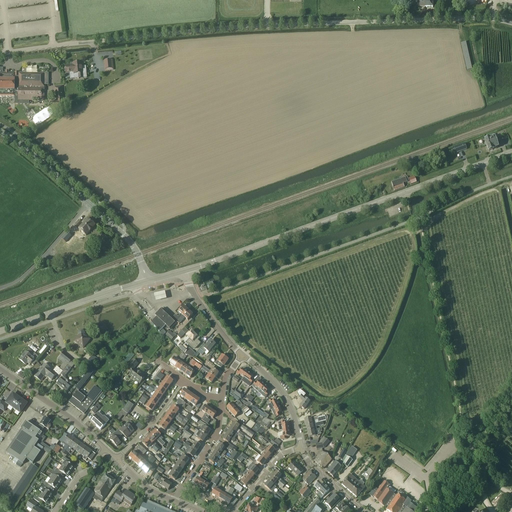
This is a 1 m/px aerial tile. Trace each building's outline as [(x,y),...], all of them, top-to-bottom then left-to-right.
[(467,71),(472,70),(466,42),(461,43),(467,71)] [(105,67),(105,69),(106,69),(109,69),(109,71),(114,70),(113,60),(107,61),(107,66),(105,67)] [(79,79),(78,74),(86,73),(86,67),(82,67),(82,63),(73,64),(73,66),(65,66),(66,73),(73,73),(74,79),(79,79)] [(0,96),(14,97),(14,101),(18,101),(44,101),(45,89),(44,89),(44,74),(19,73),(19,72),(15,72),(15,73),(3,73),(3,69),(0,68),(0,96)] [(62,101),(62,98),(64,98),(62,86),(55,87),(56,99),(57,99),(58,102),(49,102),(50,110),(55,116),(57,114),(57,110),(63,109),(62,101)] [(27,116),(35,129),(43,124),(35,112),(27,116)] [(486,142),(485,142),(489,152),(493,150),(493,149),(498,147),(495,138),(489,140),(488,138),(485,139),(486,142)] [(464,144),(454,148),(456,153),(466,150),(464,144)] [(403,184),(407,182),(409,181),(407,177),(405,177),(391,182),(394,191),(404,188),(403,184)] [(408,179),(409,180),(411,185),(417,183),(414,177),(408,179)] [(78,229),(86,236),(95,225),(88,219),(78,229)] [(82,224),(78,221),(74,225),(78,229),(82,224)] [(66,243),(72,237),(67,233),(62,240),(66,243)] [(176,316),(180,319),(188,311),(184,306),(178,312),(181,314),(178,317),(177,316),(176,316)] [(170,330),(177,322),(180,319),(176,316),(174,316),(171,320),(160,310),(155,316),(160,320),(154,327),(159,333),(166,326),(170,330)] [(193,315),(188,311),(180,319),(177,322),(179,324),(185,318),(187,321),(193,315)] [(79,334),(79,336),(75,342),(83,349),(90,340),(85,335),(84,333),(84,332),(83,331),(82,331),(81,331),(80,331),(79,332),(79,333),(79,334)] [(170,331),(166,335),(165,336),(171,341),(175,336),(170,331)] [(184,354),(184,355),(193,358),(194,357),(196,354),(195,354),(189,348),(188,349),(187,347),(188,346),(193,350),(195,350),(201,344),(197,340),(199,338),(198,337),(192,331),(189,334),(187,333),(186,335),(189,339),(186,343),(184,345),(183,344),(183,345),(181,343),(177,347),(179,349),(184,353),(184,354)] [(215,345),(210,341),(206,346),(204,344),(200,350),(198,353),(202,356),(204,353),(205,354),(207,351),(209,353),(211,350),(215,345)] [(40,358),(28,349),(19,360),(25,365),(27,363),(30,365),(31,364),(33,366),(40,358)] [(64,352),(60,357),(69,365),(72,360),(73,360),(64,352)] [(222,356),(218,361),(217,361),(214,364),(221,369),(223,366),(224,366),(228,360),(222,356)] [(179,362),(174,358),(170,364),(175,368),(179,362)] [(63,372),(61,375),(63,377),(56,385),(66,393),(72,385),(64,378),(71,369),(74,365),(76,363),(72,360),(69,365),(63,372)] [(138,364),(133,360),(128,367),(131,370),(129,372),(131,374),(129,376),(140,384),(144,378),(133,369),(138,364)] [(184,365),(180,372),(185,375),(189,369),(191,367),(194,362),(192,360),(189,365),(187,367),(184,365)] [(184,365),(179,362),(175,368),(180,372),(184,365)] [(60,375),(61,375),(63,372),(57,367),(53,371),(44,364),(34,377),(40,382),(45,376),(52,381),(57,374),(59,376),(60,375)] [(219,374),(212,369),(211,372),(203,367),(202,369),(207,373),(209,374),(215,379),(219,374)] [(189,369),(185,375),(190,379),(194,372),(189,369)] [(239,375),(244,378),(248,373),(242,369),(240,372),(238,370),(236,374),(239,376),(239,375)] [(80,383),(79,385),(76,388),(75,389),(79,391),(84,384),(84,383),(85,384),(93,373),(90,371),(82,381),(81,382),(80,383)] [(159,373),(157,376),(156,378),(161,381),(164,376),(159,373)] [(248,373),(244,378),(248,381),(248,382),(251,384),(253,380),(251,379),(253,377),(248,373)] [(215,379),(209,374),(205,380),(211,384),(215,379)] [(165,380),(163,383),(169,387),(173,382),(167,377),(166,379),(165,380)] [(252,387),(258,393),(258,392),(264,386),(259,381),(257,384),(256,382),(252,387)] [(163,383),(160,388),(166,392),(169,387),(163,383)] [(156,393),(162,397),(166,392),(160,388),(158,390),(155,388),(151,385),(149,387),(154,391),(156,393)] [(88,409),(90,410),(93,407),(96,403),(103,393),(94,386),(87,396),(82,392),(80,394),(77,392),(69,403),(84,414),(88,409)] [(258,392),(258,393),(261,395),(263,393),(264,394),(264,395),(266,397),(269,394),(267,392),(269,390),(264,386),(258,392)] [(180,396),(185,400),(190,393),(184,390),(180,396)] [(237,392),(235,391),(232,394),(235,395),(241,400),(244,396),(239,393),(238,394),(237,392)] [(153,397),(159,402),(162,397),(156,393),(153,397)] [(190,393),(185,400),(190,403),(195,397),(190,393)] [(19,400),(12,394),(5,404),(6,404),(5,405),(0,401),(0,409),(3,412),(7,406),(8,405),(19,413),(26,404),(21,401),(20,402),(19,401),(19,400)] [(299,398),(303,402),(300,406),(304,410),(310,402),(306,398),(305,399),(301,395),(299,398)] [(144,406),(147,401),(142,397),(139,402),(144,406)] [(159,402),(153,397),(149,402),(155,407),(159,402)] [(195,397),(190,403),(195,407),(200,401),(195,397)] [(244,401),(242,403),(244,404),(244,405),(248,407),(249,405),(251,402),(254,398),(251,397),(249,400),(249,401),(247,403),(246,402),(244,401)] [(180,407),(184,402),(179,399),(175,404),(180,407)] [(272,400),(267,402),(271,410),(279,406),(276,400),(273,402),(272,400)] [(227,408),(231,413),(241,404),(239,401),(233,406),(232,404),(227,408)] [(128,403),(122,411),(127,414),(128,415),(128,413),(129,413),(131,411),(131,410),(134,406),(128,402),(128,403)] [(155,407),(149,402),(146,408),(150,410),(152,412),(155,407)] [(241,404),(231,413),(235,418),(240,414),(238,411),(240,409),(243,407),(244,408),(241,411),(245,415),(246,414),(246,415),(250,412),(246,407),(244,405),(243,406),(241,404)] [(98,410),(100,408),(96,405),(95,407),(94,407),(93,407),(90,410),(91,411),(94,415),(98,410)] [(188,405),(185,410),(190,414),(193,409),(188,405)] [(173,406),(169,412),(183,421),(187,424),(188,421),(185,419),(184,418),(180,415),(177,414),(179,411),(173,406)] [(203,422),(206,417),(207,415),(211,410),(205,406),(204,407),(202,406),(200,410),(205,414),(201,420),(203,422)] [(279,406),(271,410),(275,418),(276,417),(276,418),(280,416),(279,414),(282,412),(279,406)] [(206,417),(208,419),(210,416),(213,419),(216,414),(211,410),(207,415),(206,417)] [(127,414),(122,411),(115,419),(118,422),(123,416),(125,417),(127,415),(127,414)] [(181,423),(183,421),(169,412),(166,416),(172,421),(174,418),(176,420),(181,423)] [(97,427),(100,430),(106,424),(97,415),(91,421),(98,426),(97,427)] [(172,421),(166,416),(162,422),(168,426),(172,421)] [(306,426),(323,422),(327,421),(328,419),(327,416),(325,416),(317,418),(317,420),(315,421),(314,418),(304,420),(306,426)] [(51,421),(45,417),(40,424),(37,429),(41,432),(44,427),(46,428),(49,430),(51,426),(50,425),(49,424),(51,421)] [(262,422),(270,427),(273,429),(273,428),(274,427),(271,426),(271,425),(272,425),(275,421),(273,421),(270,421),(266,419),(264,419),(262,422)] [(123,427),(130,435),(134,431),(131,428),(134,425),(130,421),(127,424),(127,423),(123,427)] [(37,429),(26,422),(21,429),(22,430),(6,453),(23,465),(26,460),(33,464),(43,448),(37,444),(44,434),(42,433),(43,433),(41,432),(37,429)] [(168,426),(162,422),(159,427),(165,431),(168,426)] [(282,431),(289,430),(288,424),(285,424),(285,422),(280,422),(281,426),(282,426),(282,431)] [(314,431),(314,430),(313,428),(316,427),(324,425),(323,422),(306,426),(307,432),(314,431)] [(230,429),(238,434),(240,431),(237,430),(239,426),(234,423),(230,429)] [(199,432),(207,437),(211,431),(203,426),(199,432)] [(248,429),(242,426),(240,428),(246,432),(245,432),(252,437),(254,434),(247,430),(248,429)] [(115,432),(120,437),(123,435),(126,439),(130,435),(123,427),(119,431),(118,430),(116,433),(115,432)] [(182,432),(186,434),(191,437),(192,434),(187,431),(189,428),(186,427),(182,432)] [(118,440),(120,437),(112,429),(110,431),(113,434),(111,436),(112,437),(109,440),(117,447),(121,443),(118,440)] [(242,439),(243,437),(241,436),(238,434),(230,429),(227,434),(234,439),(236,437),(237,436),(242,439)] [(317,430),(314,430),(314,431),(307,432),(309,438),(318,436),(317,435),(321,434),(320,432),(322,432),(321,429),(317,430)] [(155,430),(151,435),(156,440),(158,442),(160,440),(158,438),(161,436),(155,430)] [(203,443),(207,437),(199,432),(196,438),(203,443)] [(64,442),(69,446),(75,439),(69,434),(68,436),(64,433),(59,441),(62,444),(64,442)] [(234,439),(227,434),(223,440),(228,443),(230,440),(233,443),(235,440),(234,439)] [(154,446),(156,444),(154,442),(156,440),(151,435),(147,439),(152,444),(154,446)] [(75,451),(81,443),(75,439),(69,446),(75,451)] [(152,444),(147,439),(142,444),(148,449),(152,445),(152,444)] [(316,444),(316,450),(324,448),(329,442),(325,439),(321,443),(316,444)] [(51,453),(53,450),(42,443),(40,446),(51,453)] [(81,455),(86,447),(81,443),(75,451),(81,455)] [(193,446),(191,448),(197,452),(201,446),(195,443),(193,446)] [(260,446),(260,447),(263,450),(265,452),(270,456),(275,450),(270,447),(268,449),(265,447),(264,448),(261,445),(262,444),(260,443),(258,445),(260,446)] [(216,450),(225,456),(227,453),(223,450),(225,448),(220,444),(216,450)] [(61,449),(57,446),(53,451),(57,454),(61,449)] [(136,450),(140,454),(145,450),(144,449),(141,446),(136,450)] [(86,447),(81,455),(84,457),(83,458),(85,460),(87,459),(92,451),(86,447)] [(197,452),(191,448),(188,454),(193,458),(197,452)] [(216,450),(212,455),(218,459),(219,456),(223,458),(225,456),(216,450)] [(240,455),(234,451),(229,458),(235,462),(240,455)] [(133,461),(139,456),(134,452),(129,457),(129,458),(131,460),(133,461)] [(270,456),(265,452),(261,457),(266,461),(270,456)] [(331,460),(322,452),(314,461),(323,469),(331,460)] [(179,461),(185,465),(189,460),(183,456),(181,459),(174,454),(173,457),(176,459),(179,461)] [(240,456),(237,460),(241,463),(244,460),(246,461),(248,458),(242,454),(240,456)] [(218,459),(212,455),(208,461),(214,464),(218,459)] [(138,466),(143,460),(139,456),(133,461),(138,466)] [(340,463),(347,468),(352,461),(345,456),(340,463)] [(65,462),(62,466),(70,472),(74,467),(70,465),(69,463),(70,462),(64,457),(62,460),(65,462)] [(266,461),(261,457),(257,462),(262,466),(266,461)] [(143,460),(138,466),(142,470),(147,464),(143,460)] [(182,470),(185,465),(179,461),(176,466),(182,470)] [(288,468),(298,476),(298,477),(303,471),(294,462),(288,468)] [(342,469),(335,462),(327,472),(334,479),(342,469)] [(8,502),(16,507),(39,469),(32,464),(8,502)] [(147,464),(142,470),(147,474),(151,477),(155,471),(152,469),(147,464)] [(53,471),(59,475),(61,476),(62,474),(64,474),(67,477),(70,472),(62,466),(59,471),(54,468),(52,471),(53,471)] [(182,470),(176,466),(172,471),(179,475),(182,470)] [(254,467),(249,472),(254,476),(258,470),(254,467)] [(51,480),(59,485),(62,481),(59,478),(58,476),(59,475),(53,471),(51,473),(53,475),(51,480)] [(175,481),(179,475),(172,471),(169,476),(175,481)] [(308,486),(316,478),(310,471),(302,479),(308,486)] [(254,476),(249,472),(245,477),(250,481),(254,476)] [(272,477),(277,481),(281,476),(276,472),(272,477)] [(93,494),(94,495),(96,493),(104,499),(112,486),(116,482),(106,475),(102,480),(93,494)] [(165,481),(156,475),(154,478),(152,477),(151,479),(153,480),(153,479),(157,481),(158,479),(163,483),(161,486),(168,491),(172,485),(165,481)] [(358,483),(356,481),(357,480),(356,479),(355,480),(350,476),(342,485),(356,498),(365,488),(362,486),(364,483),(361,480),(358,483)] [(250,481),(245,477),(241,482),(246,486),(250,481)] [(272,477),(268,482),(273,486),(277,481),(272,477)] [(200,487),(205,479),(203,478),(201,480),(198,478),(194,484),(200,487)] [(207,481),(205,479),(200,487),(206,491),(209,485),(206,483),(207,481)] [(43,485),(50,489),(51,488),(52,488),(56,490),(59,485),(51,480),(48,484),(42,480),(41,483),(43,485)] [(320,481),(314,488),(320,493),(318,496),(321,499),(329,490),(320,481)] [(276,488),(273,486),(268,482),(264,486),(272,493),(276,488)] [(387,507),(395,496),(387,489),(390,486),(384,482),(376,492),(375,491),(377,489),(375,487),(370,494),(369,494),(368,495),(373,498),(373,497),(378,500),(377,502),(385,507),(385,506),(387,507)] [(234,489),(240,493),(242,489),(237,484),(234,489)] [(50,489),(43,485),(41,488),(44,489),(41,494),(50,500),(53,495),(49,493),(48,491),(50,489)] [(230,488),(228,487),(224,494),(221,492),(218,498),(224,501),(231,489),(230,488)] [(212,494),(218,498),(221,492),(223,490),(220,488),(219,491),(215,489),(212,494)] [(306,488),(300,494),(305,499),(311,492),(306,488)] [(93,494),(86,489),(75,506),(83,511),(94,495),(93,494)] [(232,490),(231,489),(224,501),(229,505),(233,499),(230,498),(234,491),(232,490)] [(136,498),(127,491),(123,496),(118,492),(114,498),(117,500),(115,503),(119,505),(121,502),(121,503),(122,501),(130,506),(136,498)] [(276,495),(274,497),(273,498),(279,502),(281,499),(281,500),(284,497),(278,492),(276,495)] [(50,500),(41,494),(38,498),(36,497),(34,499),(40,504),(41,502),(43,502),(47,504),(50,500)] [(334,494),(325,504),(327,505),(325,507),(328,509),(329,507),(331,510),(340,501),(334,494)] [(396,496),(395,496),(387,507),(388,508),(386,510),(388,511),(419,511),(420,511),(410,503),(411,501),(406,497),(404,500),(397,495),(396,496)] [(254,501),(262,506),(263,507),(266,502),(262,499),(262,500),(256,497),(254,501)] [(312,511),(318,505),(320,502),(317,499),(311,505),(304,511),(312,511)] [(32,510),(33,511),(32,511),(42,511),(36,507),(37,505),(30,500),(27,505),(33,509),(32,510)] [(173,511),(148,501),(146,505),(143,504),(139,511),(136,511),(135,511),(173,511)] [(336,511),(337,511),(341,511),(346,507),(341,502),(333,511),(336,511)] [(253,505),(250,503),(249,505),(244,511),(256,511),(258,509),(255,507),(254,508),(252,507),(253,505)]
